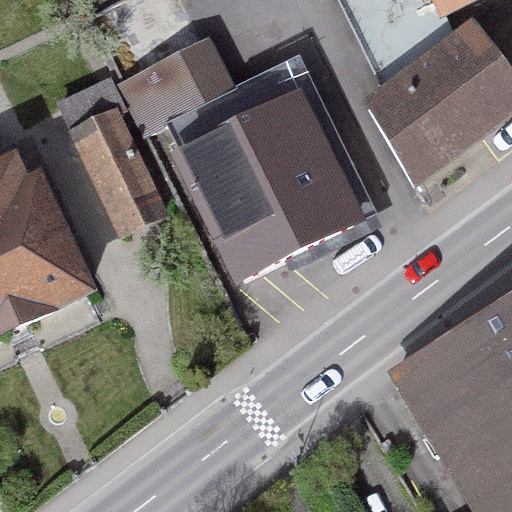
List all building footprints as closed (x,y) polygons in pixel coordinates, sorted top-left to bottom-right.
[(408,69),(373,0),(336,0),(385,98),(412,78),(408,69)] [(429,0),(373,0),(408,69),(412,78),(456,45),(441,14),(437,16),(429,0)] [(429,0),(437,16),(441,14),(470,0),(429,0)] [(511,83),(474,32),(456,45),(412,78),(385,98),(368,111),(413,189),(511,114),(511,83)] [(153,71),(123,87),(148,138),(167,129),(243,284),(365,225),(320,133),(307,139),(275,74),(178,122),(153,71)] [(60,108),(121,237),(162,217),(115,120),(123,116),(108,85),(60,108)] [(0,336),(86,296),(36,189),(25,195),(12,169),(0,174),(0,336)] [(511,511),(511,306),(396,375),(479,511),(511,511)]
